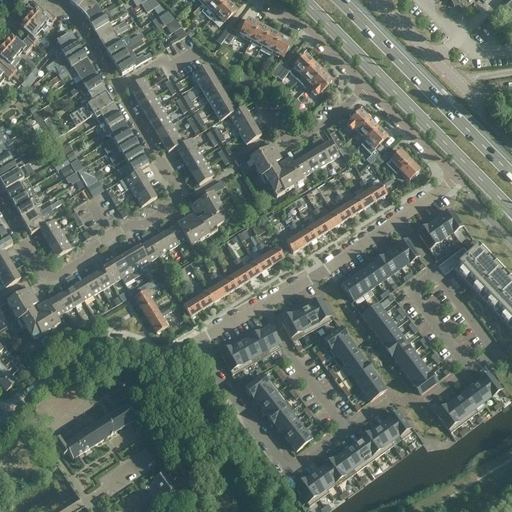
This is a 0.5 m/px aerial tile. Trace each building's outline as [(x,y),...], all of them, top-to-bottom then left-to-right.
[(71,0),(69,2),(77,9),(85,0),(71,0)] [(85,0),(77,9),(85,16),(96,6),(90,1),(90,0),(85,0)] [(152,0),(150,0),(144,4),(152,11),(159,7),(152,0)] [(196,0),(196,1),(201,6),(193,15),(196,18),(200,13),(213,0),(196,0)] [(223,0),(213,0),(200,13),(209,22),(213,18),(227,3),(223,0)] [(446,0),(448,1),(451,4),(452,6),(453,9),(458,7),(463,13),(473,3),(471,1),(471,0),(446,0)] [(227,3),(213,18),(210,21),(219,29),(223,25),(236,12),(227,3)] [(96,6),(85,16),(90,25),(108,14),(115,9),(113,6),(101,14),(96,6)] [(154,10),(158,18),(165,14),(159,7),(154,10)] [(177,12),(173,8),(169,12),(173,16),(177,12)] [(35,10),(27,19),(40,30),(44,25),(46,26),(49,28),(55,21),(45,12),(42,16),(35,10)] [(166,13),(165,14),(158,18),(159,18),(158,19),(164,28),(174,21),(166,13)] [(108,14),(90,25),(95,33),(96,33),(108,25),(113,22),(108,14)] [(27,19),(19,28),(29,36),(25,41),(33,47),(36,43),(33,41),(37,37),(35,35),(40,30),(27,19)] [(175,21),(166,27),(171,36),(173,34),(181,29),(175,21)] [(260,27),(249,21),(240,37),(251,43),(260,27)] [(108,25),(96,33),(101,41),(126,26),(124,23),(117,27),(112,30),(108,25)] [(126,26),(101,41),(106,50),(119,42),(116,37),(121,34),(128,30),(126,27),(126,26)] [(227,27),(216,43),(221,46),(225,40),(232,31),(227,27)] [(260,27),(251,43),(262,48),(270,32),(260,27)] [(187,37),(181,29),(173,34),(179,43),(187,37)] [(139,30),(129,36),(131,40),(141,34),(139,30)] [(195,35),(190,31),(186,35),(191,40),(195,35)] [(232,31),(225,40),(230,43),(237,34),(232,31)] [(281,38),(270,32),(262,48),(272,54),(281,38)] [(55,52),(57,54),(75,43),(70,34),(57,42),(61,48),(55,52)] [(58,40),(52,36),(49,40),(54,45),(58,40)] [(12,37),(4,46),(16,57),(21,52),(25,56),(31,48),(24,42),(21,45),(12,37)] [(281,38),(272,54),(283,60),(291,44),(281,38)] [(119,42),(106,50),(111,59),(129,48),(136,44),(134,40),(127,44),(122,47),(119,42)] [(129,48),(111,59),(117,67),(134,57),(132,53),(144,46),(141,41),(129,49),(129,48)] [(42,51),(49,54),(53,46),(46,43),(42,51)] [(55,67),(79,53),(78,52),(79,50),(79,49),(75,43),(57,54),(57,55),(55,56),(58,61),(53,64),(46,69),(49,73),(51,71),(55,67)] [(0,58),(4,62),(0,65),(0,66),(8,74),(20,60),(16,57),(4,46),(0,50),(0,58)] [(253,51),(248,48),(245,54),(250,57),(253,51)] [(79,53),(55,67),(51,71),(54,74),(57,72),(59,76),(85,61),(86,60),(82,54),(81,54),(79,53)] [(134,57),(117,67),(122,76),(151,58),(149,55),(143,59),(142,57),(136,60),(134,57),(135,57),(134,57)] [(295,71),(290,75),(298,83),(302,79),(315,66),(306,57),(293,70),(295,71)] [(90,69),(85,61),(59,76),(58,77),(61,81),(67,77),(70,82),(90,69)] [(275,80),(277,79),(285,68),(280,64),(270,77),(275,80)] [(0,85),(6,79),(8,81),(12,77),(8,74),(0,66),(0,85)] [(192,76),(198,85),(213,76),(207,66),(192,76)] [(302,79),(298,83),(306,91),(310,87),(311,87),(323,75),(315,66),(302,79)] [(285,68),(277,79),(282,83),(290,72),(285,68)] [(96,78),(90,69),(70,82),(72,81),(75,86),(76,86),(77,89),(96,78)] [(236,70),(233,76),(241,83),(246,76),(236,70)] [(34,78),(30,75),(26,81),(29,83),(34,78)] [(323,75),(311,87),(313,90),(312,92),(317,97),(320,95),(321,97),(326,92),(325,90),(332,83),(323,75)] [(213,76),(198,85),(203,94),(218,85),(213,76)] [(60,82),(57,78),(50,83),(53,87),(60,82)] [(101,86),(96,78),(77,89),(78,89),(70,93),(72,98),(78,94),(80,92),(83,97),(101,86)] [(144,78),(128,88),(134,97),(149,88),(144,78)] [(251,83),(246,78),(241,83),(246,88),(251,83)] [(28,92),(33,87),(29,83),(24,88),(28,92)] [(218,85),(203,94),(209,104),(224,95),(218,85)] [(101,86),(83,97),(86,103),(81,106),(83,109),(106,95),(101,86)] [(34,87),(33,87),(27,94),(31,98),(38,92),(34,87)] [(149,88),(134,97),(140,107),(155,97),(149,88)] [(24,95),(18,91),(15,96),(20,100),(24,95)] [(106,94),(106,95),(88,105),(83,109),(69,117),(75,127),(94,116),(112,105),(113,105),(106,94)] [(37,95),(31,98),(30,99),(34,104),(41,101),(37,95)] [(224,95),(209,104),(215,113),(230,104),(224,95)] [(155,97),(140,107),(145,116),(161,107),(155,97)] [(295,102),(291,98),(286,102),(289,108),(290,107),(295,102)] [(299,106),(295,102),(290,107),(294,111),(299,106)] [(235,113),(230,104),(215,113),(220,123),(229,118),(235,113)] [(94,116),(75,127),(75,128),(87,122),(89,125),(97,121),(99,125),(117,114),(112,105),(94,116)] [(161,107),(145,116),(151,125),(166,116),(161,107)] [(243,108),(235,113),(229,118),(234,127),(249,118),(243,108)] [(53,117),(49,110),(40,114),(44,121),(53,117)] [(349,124),(347,126),(352,132),(354,131),(356,133),(369,121),(361,112),(353,119),(352,118),(347,123),(349,124)] [(32,116),(37,125),(43,121),(38,113),(32,116)] [(117,114),(99,125),(104,122),(107,127),(102,130),(104,133),(122,122),(117,114)] [(166,116),(151,125),(157,135),(172,125),(166,116)] [(249,118),(234,127),(240,136),(255,127),(249,118)] [(43,121),(37,125),(41,132),(42,132),(43,133),(48,130),(43,121)] [(369,121),(356,133),(365,142),(378,129),(369,121)] [(122,122),(104,133),(104,134),(98,137),(100,141),(112,134),(115,138),(127,131),(122,122)] [(172,125),(157,135),(163,144),(178,135),(172,125)] [(255,127),(240,136),(246,146),(261,137),(255,127)] [(378,129),(365,142),(361,147),(371,157),(376,152),(374,150),(386,138),(378,129)] [(48,130),(43,133),(47,142),(53,138),(48,130)] [(127,131),(115,138),(118,143),(113,146),(113,147),(103,153),(103,154),(101,155),(102,158),(133,139),(132,139),(127,131)] [(4,132),(0,134),(0,146),(9,141),(6,136),(7,136),(4,132)] [(345,145),(337,132),(329,136),(338,151),(345,145)] [(178,135),(163,144),(168,154),(175,149),(186,143),(184,140),(182,141),(178,135)] [(53,138),(47,142),(52,151),(58,147),(53,138)] [(110,160),(112,163),(137,149),(136,148),(136,146),(137,146),(133,139),(102,158),(103,158),(110,153),(113,158),(110,160)] [(320,139),(316,142),(330,165),(339,159),(330,144),(325,147),(320,139)] [(11,140),(9,141),(0,146),(0,158),(7,154),(6,154),(11,151),(8,147),(13,144),(11,140)] [(190,140),(186,143),(175,149),(181,159),(196,150),(190,140)] [(270,148),(266,142),(233,162),(237,168),(248,161),(265,187),(268,185),(276,199),(303,183),(301,181),(293,166),(289,160),(279,166),(284,175),(279,178),(271,166),(276,164),(278,162),(279,161),(279,159),(271,147),(270,148)] [(316,152),(311,155),(320,170),(330,165),(316,142),(312,144),(316,152)] [(68,144),(60,150),(64,157),(73,152),(68,144)] [(58,147),(52,151),(53,151),(51,152),(57,163),(65,158),(64,157),(60,150),(58,147)] [(137,150),(137,149),(112,163),(115,167),(126,161),(129,165),(143,157),(144,156),(140,150),(138,150),(137,150)] [(196,150),(181,159),(186,168),(201,159),(196,150)] [(301,150),(297,153),(311,176),(320,170),(311,155),(306,158),(301,150)] [(371,157),(366,162),(370,166),(376,160),(380,157),(376,152),(371,157)] [(389,162),(399,172),(410,162),(400,152),(389,162)] [(298,163),(293,166),(301,181),(311,176),(297,153),(293,155),(298,163)] [(380,157),(376,160),(381,165),(389,158),(384,153),(380,157)] [(7,154),(0,158),(0,170),(12,163),(7,154)] [(129,165),(117,172),(119,176),(124,173),(127,178),(136,173),(139,171),(148,166),(143,157),(129,165)] [(201,159),(186,168),(192,177),(207,168),(210,167),(208,163),(205,165),(201,159)] [(410,162),(399,172),(408,183),(419,172),(410,162)] [(12,163),(0,170),(0,181),(23,168),(24,167),(22,163),(14,167),(12,163)] [(67,179),(73,175),(69,167),(60,172),(65,180),(67,179)] [(0,181),(0,184),(5,193),(6,192),(29,179),(23,168),(0,181)] [(207,168),(192,177),(198,187),(213,177),(207,168)] [(82,186),(90,181),(84,170),(76,175),(80,183),(82,186)] [(139,171),(136,173),(127,178),(124,180),(130,189),(145,180),(139,171)] [(101,172),(93,176),(97,183),(105,179),(101,172)] [(358,177),(362,182),(375,204),(387,197),(380,185),(370,191),(364,181),(365,180),(361,174),(358,177)] [(73,175),(67,179),(71,187),(76,185),(79,183),(74,175),(73,175)] [(391,178),(382,184),(386,189),(394,183),(391,178)] [(29,179),(6,192),(11,201),(23,193),(31,189),(26,181),(29,179)] [(145,180),(130,189),(136,198),(150,190),(145,180)] [(228,221),(219,205),(212,195),(224,188),(220,182),(188,202),(191,208),(189,209),(196,219),(204,214),(207,219),(196,226),(195,225),(194,224),(194,223),(192,220),(190,219),(188,219),(182,222),(177,225),(176,226),(176,227),(186,242),(190,248),(216,232),(215,229),(228,221)] [(366,194),(356,200),(363,211),(375,204),(362,182),(359,184),(366,194)] [(97,194),(93,186),(87,190),(92,198),(97,194)] [(23,193),(11,201),(16,209),(36,197),(31,189),(23,193)] [(150,190),(136,198),(141,208),(156,199),(150,190)] [(341,195),(338,197),(351,218),(363,211),(356,200),(347,205),(341,195)] [(36,197),(16,209),(21,218),(39,207),(41,206),(36,197)] [(342,208),(333,214),(339,225),(351,218),(338,197),(336,198),(342,208)] [(301,199),(293,204),(297,210),(298,211),(305,206),(301,199)] [(21,218),(24,225),(25,224),(26,225),(27,226),(52,211),(61,206),(58,202),(42,212),(39,207),(21,218)] [(297,210),(293,204),(286,208),(290,214),(297,210)] [(317,210),(315,211),(328,232),(339,225),(333,214),(323,220),(317,210)] [(52,211),(27,226),(28,227),(28,229),(27,229),(31,236),(39,231),(51,224),(48,219),(54,215),(52,211)] [(319,223),(309,229),(316,240),(328,232),(315,211),(312,213),(319,223)] [(461,229),(450,213),(442,219),(453,234),(461,229)] [(453,234),(442,219),(434,225),(445,240),(453,234)] [(51,224),(39,231),(45,240),(60,231),(54,222),(51,224)] [(167,222),(163,224),(177,248),(186,242),(176,227),(171,230),(167,222)] [(164,234),(159,237),(168,253),(177,248),(163,224),(159,227),(164,234)] [(294,224),(291,226),(304,247),(316,240),(309,229),(300,234),(294,224)] [(445,240),(434,225),(426,230),(437,245),(445,240)] [(304,247),(291,226),(288,228),(295,238),(286,244),(292,254),(304,247)] [(437,245),(426,230),(418,236),(428,251),(437,245)] [(60,231),(45,240),(51,249),(65,241),(60,231)] [(249,237),(245,232),(237,237),(241,242),(249,237)] [(149,233),(144,236),(158,259),(168,253),(159,237),(153,240),(149,233)] [(145,246),(140,249),(149,264),(158,259),(144,236),(140,238),(145,246)] [(6,238),(0,241),(0,254),(3,252),(12,247),(6,238)] [(65,241),(51,249),(56,259),(71,250),(65,241)] [(130,243),(126,246),(140,269),(149,264),(140,249),(140,248),(135,251),(130,243)] [(418,259),(407,243),(399,249),(410,264),(418,259)] [(261,245),(259,247),(272,267),(284,260),(277,249),(267,255),(261,245)] [(126,256),(121,259),(131,275),(140,269),(126,246),(122,249),(126,256)] [(262,258),(253,264),(260,275),(272,267),(259,247),(256,248),(262,258)] [(477,247),(452,271),(511,333),(511,283),(489,260),(477,247)] [(410,264),(399,249),(391,255),(401,270),(410,264)] [(3,252),(0,254),(0,267),(9,262),(3,252)] [(112,254),(107,257),(122,281),(131,275),(121,259),(116,262),(112,254)] [(401,270),(391,255),(383,260),(393,275),(401,270)] [(102,271),(112,287),(122,281),(107,257),(103,259),(108,267),(102,271)] [(237,260),(235,261),(249,282),(260,275),(253,264),(244,270),(237,260)] [(393,275),(383,260),(375,266),(385,281),(393,275)] [(239,273),(230,279),(237,290),(249,282),(235,261),(233,263),(239,273)] [(9,262),(0,267),(0,279),(15,271),(9,262)] [(93,266),(89,269),(103,292),(112,287),(102,271),(97,274),(93,266)] [(385,281),(375,266),(367,271),(377,286),(385,281)] [(90,279),(84,282),(94,297),(103,292),(89,269),(85,271),(90,279)] [(15,271),(0,279),(0,280),(6,290),(21,281),(15,271)] [(377,286),(367,271),(359,276),(370,292),(377,286)] [(214,274),(212,276),(225,297),(237,290),(230,279),(221,284),(214,274)] [(216,287),(207,293),(214,304),(225,297),(212,276),(210,277),(216,287)] [(370,292),(359,276),(351,282),(362,297),(370,292)] [(75,277),(71,280),(84,303),(94,297),(84,282),(79,285),(75,277)] [(71,290),(66,293),(75,308),(84,303),(71,280),(66,282),(71,290)] [(362,297),(351,282),(343,288),(353,303),(362,297)] [(27,292),(24,286),(0,300),(0,308),(7,304),(23,330),(26,328),(34,342),(61,326),(57,319),(47,304),(36,310),(41,319),(36,322),(30,311),(35,307),(36,305),(36,302),(29,290),(27,292)] [(145,293),(134,300),(141,312),(152,305),(147,296),(151,293),(147,287),(143,290),(145,293)] [(56,289),(52,291),(66,314),(75,308),(66,293),(60,296),(56,289)] [(191,289),(189,291),(202,312),(214,304),(207,293),(198,299),(191,289)] [(52,301),(47,304),(57,319),(66,314),(52,291),(47,294),(52,301)] [(202,312),(189,291),(186,292),(193,302),(183,308),(190,319),(202,312)] [(128,292),(123,295),(127,301),(132,299),(128,292)] [(121,304),(118,298),(112,302),(115,307),(121,304)] [(320,302),(310,307),(322,328),(331,322),(320,302)] [(152,305),(141,312),(149,324),(170,311),(168,308),(158,315),(152,305)] [(310,307),(300,313),(312,333),(322,328),(310,307)] [(368,314),(362,318),(368,327),(383,316),(377,307),(376,308),(372,311),(368,314)] [(170,311),(149,324),(156,335),(167,329),(162,319),(171,313),(170,311)] [(300,313),(291,318),(302,339),(312,333),(300,313)] [(383,316),(368,327),(374,335),(389,323),(383,316)] [(291,318),(281,323),(292,344),(302,339),(291,318)] [(389,323),(374,335),(380,342),(395,331),(389,323)] [(269,330),(260,335),(271,356),(281,350),(269,330)] [(340,330),(323,343),(329,352),(346,339),(340,330)] [(395,331),(380,342),(385,350),(400,339),(395,331)] [(260,335),(250,340),(261,361),(271,356),(260,335)] [(62,339),(60,336),(49,342),(51,345),(62,339)] [(346,339),(329,352),(335,360),(336,361),(353,348),(346,339)] [(400,339),(385,350),(391,358),(406,346),(400,339)] [(250,340),(240,346),(252,366),(261,361),(250,340)] [(240,346),(230,351),(242,372),(252,366),(240,346)] [(406,346),(391,358),(397,365),(412,354),(406,346)] [(335,360),(333,362),(340,371),(359,357),(353,348),(336,361),(335,360)] [(230,351),(221,356),(232,377),(242,372),(230,351)] [(412,354),(397,365),(402,373),(418,362),(412,354)] [(194,356),(190,359),(194,364),(198,361),(194,356)] [(359,357),(340,371),(347,380),(366,366),(359,357)] [(8,373),(8,372),(19,364),(21,362),(16,358),(3,370),(0,367),(0,379),(4,376),(5,375),(8,373)] [(418,362),(402,373),(408,380),(423,369),(418,362)] [(4,376),(0,379),(0,387),(5,393),(15,384),(11,378),(17,372),(22,378),(27,373),(19,364),(8,372),(8,373),(5,375),(4,376)] [(366,366),(347,380),(353,389),(355,388),(355,387),(372,375),(366,366)] [(423,369),(408,380),(414,388),(429,377),(423,369)] [(107,392),(114,401),(138,384),(131,374),(107,392)] [(264,375),(246,390),(253,399),(271,384),(264,375)] [(372,375),(355,387),(355,388),(362,397),(364,395),(363,395),(379,384),(372,375)] [(489,376),(480,383),(492,398),(500,391),(489,376)] [(429,377),(414,388),(420,397),(435,385),(429,377)] [(480,383),(472,390),(483,405),(492,398),(480,383)] [(271,384),(253,399),(260,408),(275,396),(279,393),(271,384)] [(379,384),(363,395),(364,395),(370,404),(385,393),(379,384)] [(472,390),(463,396),(474,411),(483,405),(472,390)] [(275,396),(260,408),(267,417),(282,405),(286,402),(279,393),(275,396)] [(463,396),(454,403),(468,422),(477,415),(475,411),(474,411),(463,396)] [(282,405),(267,417),(274,426),(291,413),(293,412),(286,402),(282,405)] [(454,403),(445,409),(459,428),(468,422),(454,403)] [(73,462),(135,421),(125,406),(85,433),(80,426),(74,431),(78,437),(63,447),(59,441),(54,445),(63,458),(68,455),(73,462)] [(445,409),(436,416),(450,435),(459,428),(445,409)] [(291,413),(274,426),(282,435),(298,422),(291,413)] [(398,415),(388,423),(399,438),(398,438),(401,442),(412,434),(398,415)] [(298,422),(282,435),(289,444),(305,431),(298,422)] [(388,423),(379,429),(390,444),(398,438),(399,438),(388,423)] [(379,429),(370,436),(384,455),(393,448),(390,444),(379,429)] [(305,431),(289,444),(296,453),(313,440),(305,431)] [(370,436),(360,442),(374,461),(384,455),(370,436)] [(360,442),(351,449),(365,468),(374,461),(360,442)] [(351,449),(342,456),(356,475),(365,468),(351,449)] [(342,456),(332,463),(346,482),(356,475),(342,456)] [(332,463),(323,469),(336,487),(335,487),(337,489),(346,482),(332,463)] [(323,469),(315,476),(327,493),(327,492),(335,487),(336,487),(323,469)] [(154,481),(165,497),(177,488),(166,472),(154,481)] [(315,476),(305,483),(319,502),(329,494),(327,492),(327,493),(315,476)] [(305,483),(295,490),(309,509),(319,502),(305,483)]
